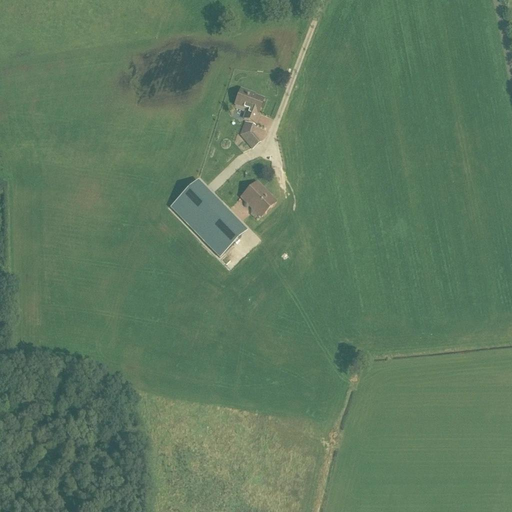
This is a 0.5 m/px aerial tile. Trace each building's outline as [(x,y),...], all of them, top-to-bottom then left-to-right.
[(255,124),(258,115),(264,101),(249,96),(250,94),(240,91),(234,106),(247,111),(243,120),(255,124)] [(253,130),(241,127),(239,135),(251,139),(253,130)] [(243,165),(251,157),(244,149),(236,157),(243,165)] [(215,187),(222,195),(245,172),(237,164),(215,187)] [(261,219),(277,204),(257,183),(241,199),(261,219)] [(192,188),(170,209),(219,259),(241,238),(192,188)] [(111,245),(125,261),(156,234),(146,224),(144,227),(138,220),(111,245)] [(240,275),(244,279),(278,242),(269,233),(229,276),(234,281),(240,275)] [(151,240),(121,265),(129,274),(159,249),(151,240)] [(281,242),(204,321),(216,333),(293,254),(281,242)] [(212,271),(214,273),(220,266),(212,259),(200,273),(206,278),(212,271)] [(177,296),(186,303),(198,289),(189,282),(177,296)] [(140,383),(169,386),(170,376),(140,373),(140,383)]
